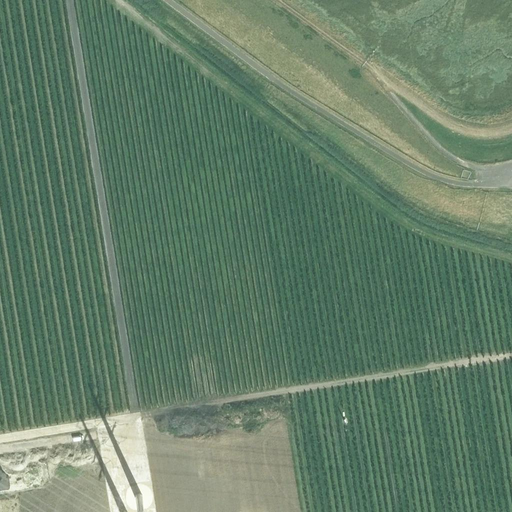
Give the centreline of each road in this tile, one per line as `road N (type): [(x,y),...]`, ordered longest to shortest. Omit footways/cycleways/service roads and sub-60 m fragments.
road 1 (track): [(2,436),(511,354)]
road 2 (unclassified): [(505,184),(452,181),(415,167),(170,0)]
